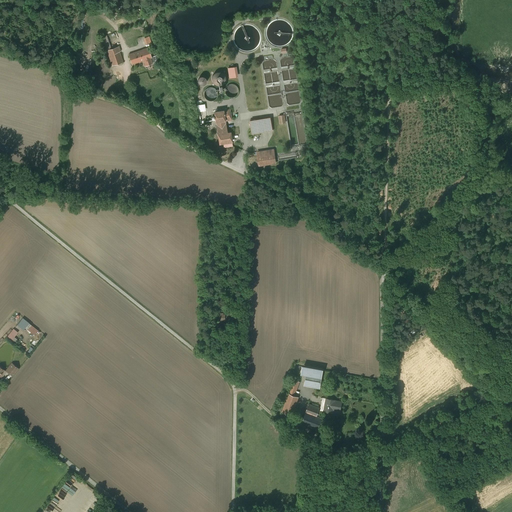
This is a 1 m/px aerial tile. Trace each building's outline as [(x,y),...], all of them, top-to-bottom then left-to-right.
[(106,51),(107,50),(111,49),(106,35),(101,37),(106,51)] [(150,36),(144,38),(147,45),(152,43),(150,36)] [(111,49),(107,50),(112,66),(123,62),(119,52),(121,51),(119,46),(111,49)] [(144,52),(140,53),(140,51),(129,55),(132,64),(135,63),(144,60),(146,65),(152,63),(150,57),(151,57),(148,48),(143,49),(144,52)] [(77,57),(70,55),(67,70),(73,71),(77,57)] [(216,85),(219,86),(219,91),(222,91),(221,85),(224,84),(225,81),(226,79),(225,76),(224,74),(222,72),(219,71),(216,72),(214,73),(212,76),(212,78),(212,81),(214,83),(216,85)] [(198,81),(203,86),(210,79),(206,74),(198,81)] [(237,85),(234,84),(232,84),(230,84),(228,86),(226,88),(226,91),(226,93),(227,95),(229,96),(231,97),(234,97),(236,96),(239,94),(239,92),(239,90),(239,87),(237,85)] [(214,89),(211,88),(209,89),(206,90),(205,92),(204,94),(205,96),(206,99),(208,101),(211,101),(213,101),(215,100),(216,99),(217,97),(218,95),(217,92),(216,90),(214,89)] [(230,110),(223,111),(225,121),(231,120),(230,110)] [(223,111),(214,112),(216,122),(225,121),(223,111)] [(273,116),(251,120),(253,134),(275,131),(273,116)] [(225,121),(216,122),(219,144),(231,142),(230,136),(227,136),(225,121)] [(274,150),(257,152),(259,165),(276,163),(274,150)] [(299,151),(278,154),(279,160),(300,157),(299,151)] [(29,323),(23,318),(17,324),(24,329),(29,323)] [(13,340),(20,332),(15,328),(8,336),(13,340)] [(18,369),(12,363),(6,370),(13,376),(18,369)] [(303,367),(302,374),(321,377),(323,370),(303,367)] [(321,378),(306,375),(305,385),(319,388),(321,378)] [(294,380),(289,394),(294,396),(299,382),(294,380)] [(289,394),(282,412),(292,416),(299,397),(294,396),(289,394)] [(336,400),(326,398),(324,411),(333,413),(334,410),(340,411),(342,402),(336,400)] [(309,404),(306,412),(317,416),(320,408),(309,404)] [(317,416),(306,412),(302,423),(318,429),(322,418),(317,416)]
